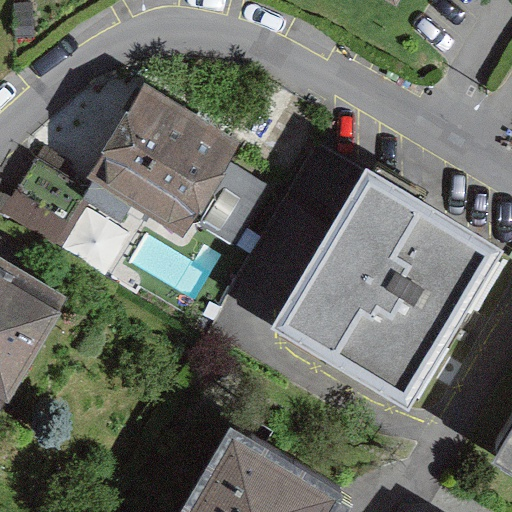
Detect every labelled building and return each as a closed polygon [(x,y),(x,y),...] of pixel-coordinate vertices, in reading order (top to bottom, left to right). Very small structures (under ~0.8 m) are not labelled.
[(187,237),(245,142),(145,82),(88,176),(187,237)] [(424,406),(511,254),(511,246),(376,167),(284,325),(424,406)] [(59,240),(82,201),(31,172),(8,210),(59,240)] [(0,377),(20,389),(84,283),(0,233),(0,377)] [(334,511),(358,473),(244,406),(182,511),(334,511)]
